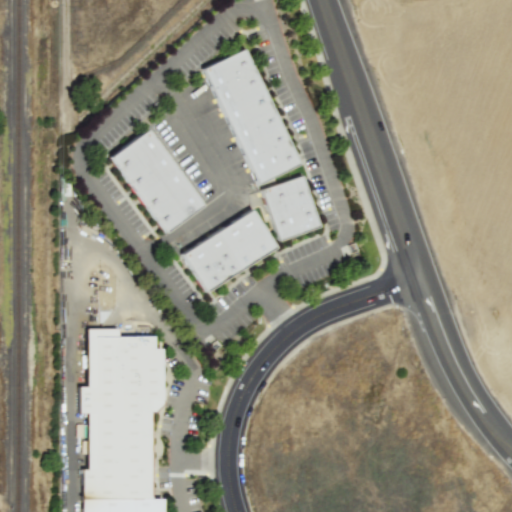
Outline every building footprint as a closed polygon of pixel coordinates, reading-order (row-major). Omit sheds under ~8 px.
[(241,54),(296,164),(260,181),(206,71),(241,54)] [(147,131),(200,203),(165,228),(112,157),(147,131)] [(300,180),(316,226),(280,238),(264,192),(300,180)] [(183,255),(251,211),(275,248),(206,292),(183,255)] [(82,501),(82,470),(89,471),(88,421),(80,421),(80,391),(87,391),(86,332),(118,332),(118,339),(157,339),(157,351),(164,351),(163,404),(153,414),(153,501),(82,501)]
